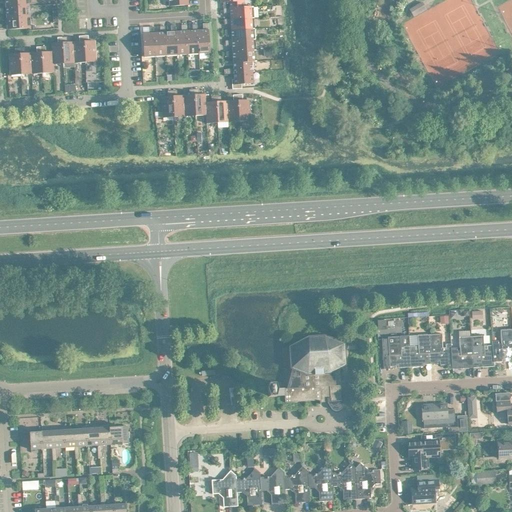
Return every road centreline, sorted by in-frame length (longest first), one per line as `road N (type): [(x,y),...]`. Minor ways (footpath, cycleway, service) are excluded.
road 1 (secondary): [(511,194),(160,216)]
road 2 (secondary): [(160,247),(511,226)]
road 3 (residential): [(511,377),(391,388),(393,511)]
road 4 (residential): [(0,101),(129,88),(124,18)]
road 5 (residential): [(1,386),(163,377)]
road 6 (secondary): [(160,216),(0,226)]
road 7 (secondary): [(0,255),(160,247)]
road 8 (unclassified): [(173,511),(163,377)]
road 9 (unclassified): [(163,377),(160,247)]
road 10 (residential): [(10,511),(1,386)]
road 11 (residential): [(230,426),(220,375),(197,381),(198,428)]
